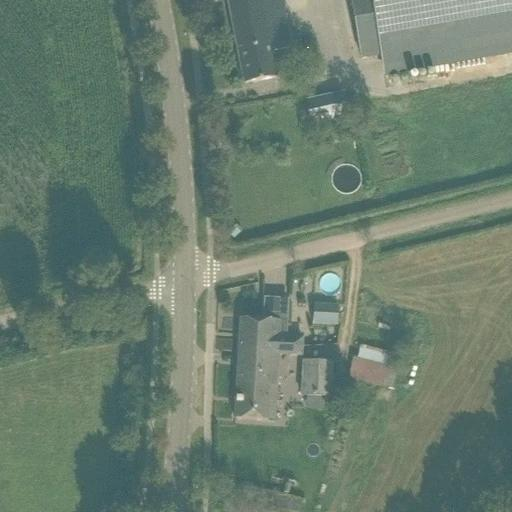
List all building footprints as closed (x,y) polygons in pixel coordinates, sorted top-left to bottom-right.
[(271,52),(290,49),(281,0),(226,0),(242,85),(276,79),(271,52)] [(511,0),(349,0),(361,60),(381,56),(385,77),(511,53),(511,0)] [(310,129),(347,120),(341,93),(304,102),(310,129)] [(312,325),(337,327),(338,307),(313,305),(312,325)] [(234,420),(267,422),(269,394),(276,394),(278,355),(301,356),(302,339),(285,338),(286,322),(240,319),(234,420)] [(392,369),(395,356),(359,347),(356,360),(353,359),(347,380),(391,391),(396,371),(392,369)] [(299,396),(329,398),(330,363),(301,361),(299,396)] [(262,511),(298,511),(301,503),(267,494),(262,511)]
